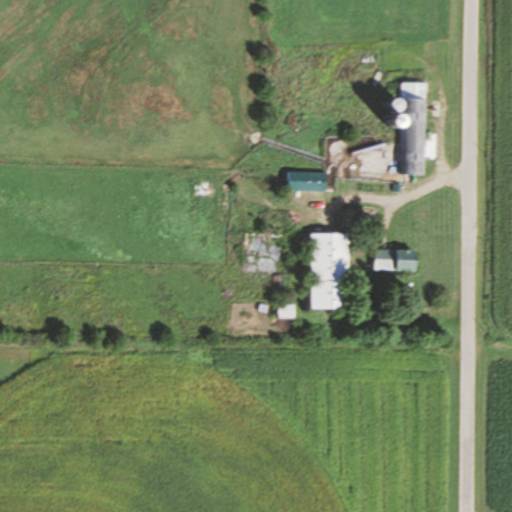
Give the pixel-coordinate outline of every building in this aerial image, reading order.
[(426,84),(401,83),(401,98),(390,98),(390,127),(400,127),(399,175),(424,175),(425,158),(435,158),(435,135),(425,135),(426,84)] [(327,192),(327,172),(288,172),(288,192),(327,192)] [(289,257),(289,234),(247,234),(247,257),(289,257)] [(349,234),(311,234),(311,309),(349,309),(349,234)] [(417,250),(374,250),(374,272),(417,272),(417,250)] [(294,317),(294,306),(280,306),(280,317),(294,317)]
